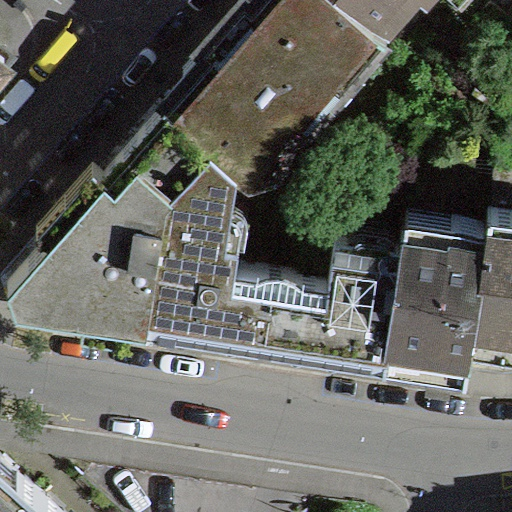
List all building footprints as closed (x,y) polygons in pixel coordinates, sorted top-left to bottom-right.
[(385,30),(371,20),(348,0),(248,0),(184,73),(164,96),(209,136),(236,160),(248,170),(277,165),(292,121),(306,118),(385,30)] [(348,0),(371,20),(389,0),(348,0)] [(511,78),(507,84),(487,216),(468,337),(511,343),(511,78)] [(143,316),(163,187),(209,136),(164,96),(9,272),(18,297),(59,303),(143,316)] [(225,329),(383,353),(402,235),(335,225),(327,271),(234,256),(237,232),(225,231),(236,160),(209,136),(163,187),(143,316),(225,329)] [(404,221),(402,235),(383,353),(383,355),(413,359),(463,367),(468,337),(487,216),(451,211),(449,222),(427,219),(426,224),(404,221)] [(0,511),(69,511),(34,481),(0,450),(0,511)]
